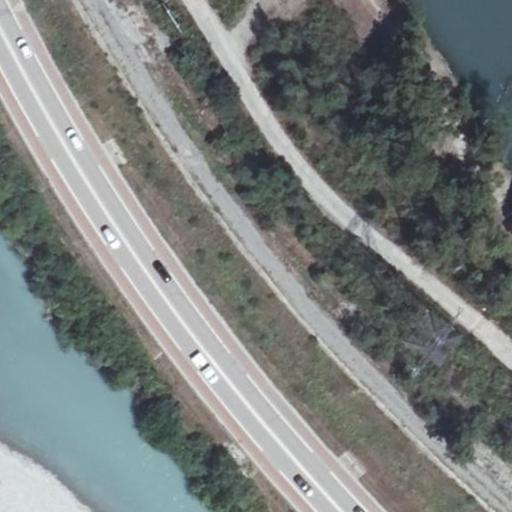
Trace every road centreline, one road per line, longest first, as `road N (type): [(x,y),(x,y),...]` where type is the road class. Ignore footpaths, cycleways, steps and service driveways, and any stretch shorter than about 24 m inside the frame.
road 1 (track): [(109,0),(228,195),(511,489)]
road 2 (trunk): [(0,23),(120,231),(194,336),(347,511)]
road 3 (track): [(199,0),(318,189),(511,348)]
